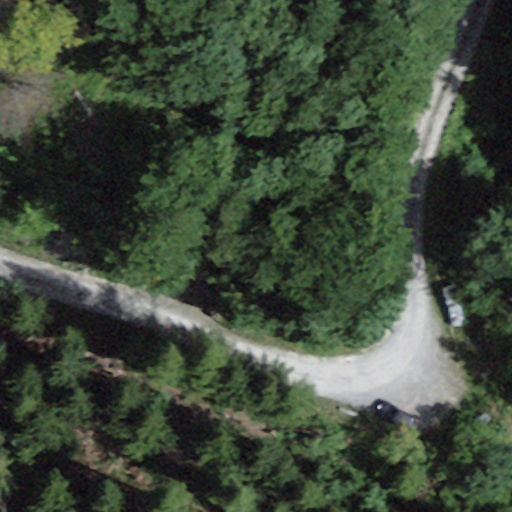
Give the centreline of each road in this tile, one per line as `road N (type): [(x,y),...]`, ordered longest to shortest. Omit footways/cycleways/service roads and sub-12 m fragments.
road 1 (track): [(0,255),(240,355),(352,379),(396,360)]
road 2 (track): [(396,360),(418,307),(411,191),(481,0)]
